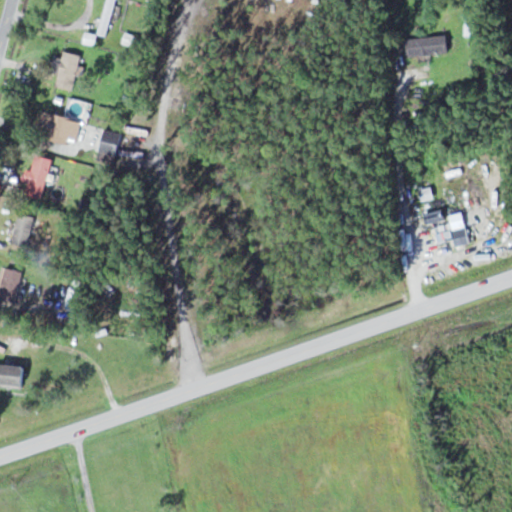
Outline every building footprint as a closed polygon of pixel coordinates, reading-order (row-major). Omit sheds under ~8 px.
[(104,0),(99,34),(109,36),(115,0),(104,0)] [(409,56),(450,53),(448,35),(408,38),(409,56)] [(54,87),(74,91),(82,55),(64,51),(62,59),(61,59),(54,87)] [(68,143),(75,119),(51,112),(44,137),(68,143)] [(97,157),(114,164),(125,135),(109,128),(97,157)] [(42,199),(54,159),(36,154),(24,194),(42,199)] [(12,241),(30,248),(40,218),(22,212),(12,241)] [(455,246),(471,244),(465,212),(449,215),(455,246)] [(0,287),(0,299),(15,304),(24,272),(6,267),(0,287)] [(0,385),(25,387),(27,366),(0,364),(0,385)]
